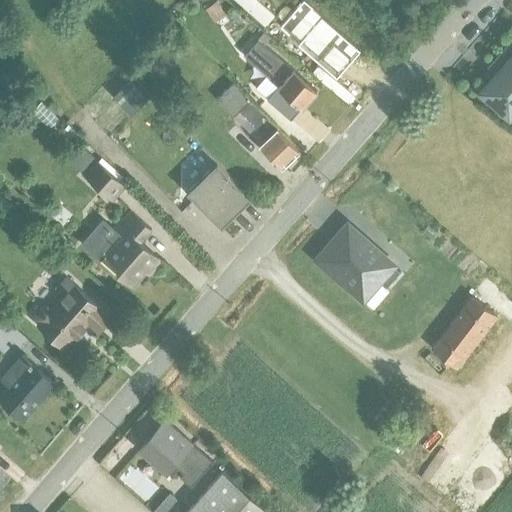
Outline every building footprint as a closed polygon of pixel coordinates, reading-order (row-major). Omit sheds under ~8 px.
[(267,0),(243,0),(268,23),(279,12),(267,0)] [(313,0),(290,0),(284,6),(338,61),(356,42),(313,0)] [(295,47),(301,39),(284,24),(277,32),(295,47)] [(509,113),(511,109),(511,45),(477,84),(509,113)] [(277,47),(258,67),(301,108),(320,88),(277,47)] [(277,165),(298,145),(240,83),(224,97),(259,134),(253,140),(277,165)] [(511,182),(511,150),(454,97),(429,125),(470,163),(425,212),(457,242),(511,182)] [(292,120),(315,143),(331,127),(308,104),(292,120)] [(192,137),(178,151),(234,209),(248,195),(192,137)] [(86,142),(74,161),(119,190),(131,171),(86,142)] [(97,252),(134,282),(160,251),(147,240),(156,229),(125,203),(110,221),(118,228),(97,252)] [(404,238),(367,289),(400,313),(423,282),(410,273),(425,253),(404,238)] [(511,269),(502,282),(511,290),(511,269)] [(83,272),(42,323),(61,338),(86,307),(99,318),(115,298),(83,272)] [(470,293),(429,346),(464,374),(505,321),(470,293)] [(31,355),(0,384),(0,402),(17,420),(57,383),(31,355)] [(161,413),(136,449),(164,469),(190,433),(161,413)] [(397,456),(418,430),(405,418),(383,443),(397,456)] [(251,486),(225,461),(201,487),(227,511),(251,486)]
